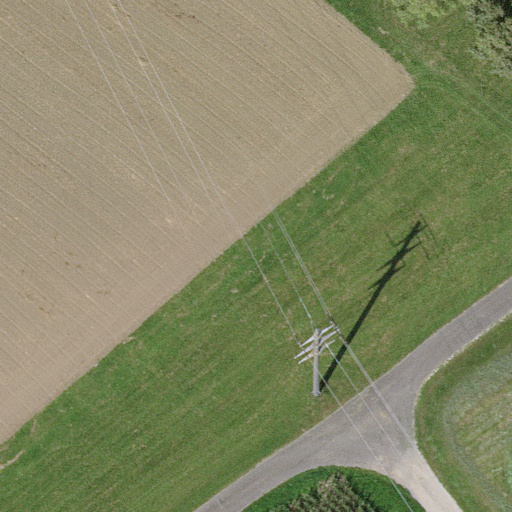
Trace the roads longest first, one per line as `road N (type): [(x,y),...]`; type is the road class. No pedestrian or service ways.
road 1 (track): [(511,299),(224,511)]
road 2 (track): [(362,0),(511,113)]
road 3 (track): [(366,406),(446,511)]
